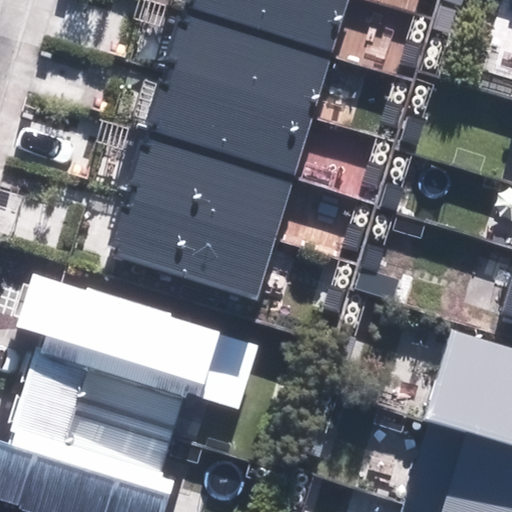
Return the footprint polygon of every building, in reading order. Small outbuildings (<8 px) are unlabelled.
[(331,57),(348,0),(196,0),(192,14),(331,57)] [(331,63),(194,21),(158,138),(294,180),(331,63)] [(255,304),(291,182),(147,141),(113,263),(255,304)] [(221,339),(39,277),(19,338),(45,347),(11,447),(0,443),(0,506),(21,511),(180,511),(190,484),(165,475),(193,392),(202,395),(221,339)] [(511,288),(503,318),(511,320),(511,288)] [(511,350),(453,334),(428,423),(511,446),(511,350)] [(511,511),(511,460),(428,434),(403,511),(511,511)]
